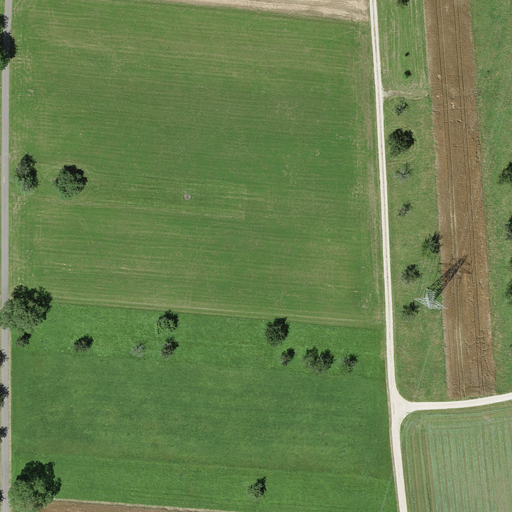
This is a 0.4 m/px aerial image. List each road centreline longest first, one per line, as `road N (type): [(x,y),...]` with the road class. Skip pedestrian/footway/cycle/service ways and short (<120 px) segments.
road 1 (track): [(404,511),(373,0)]
road 2 (track): [(4,511),(9,0)]
road 3 (track): [(109,0),(374,27)]
road 4 (track): [(378,94),(511,97)]
